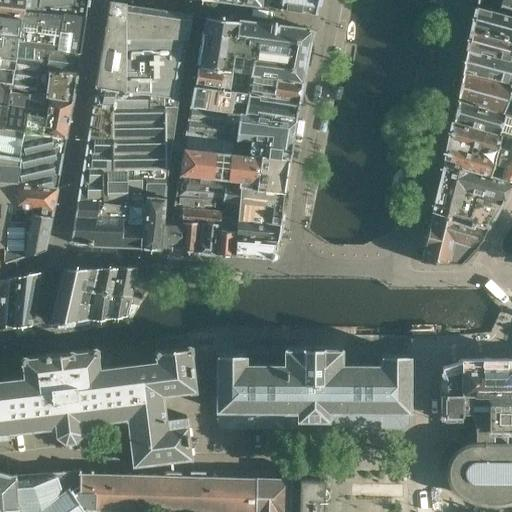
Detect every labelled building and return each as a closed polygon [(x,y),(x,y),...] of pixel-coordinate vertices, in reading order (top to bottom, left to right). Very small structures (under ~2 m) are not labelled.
[(20,4),(21,0),(0,0),(0,16),(18,19),(20,4)] [(86,16),(88,0),(21,0),(20,4),(86,16)] [(318,0),(261,0),(261,6),(316,14),(318,0)] [(511,0),(500,0),(500,5),(502,5),(501,13),(511,15),(511,0)] [(178,98),(192,14),(110,2),(108,17),(106,28),(102,49),(100,65),(96,86),(178,98)] [(83,35),(86,16),(20,4),(18,19),(0,16),(0,58),(13,61),(14,51),(27,53),(29,43),(80,52),(83,35)] [(510,39),(511,34),(511,15),(501,13),(471,6),(469,13),(475,14),(472,28),(510,39)] [(304,71),(310,41),(309,41),(312,30),(205,16),(198,62),(302,83),(304,71)] [(511,39),(510,39),(472,28),(469,41),(464,40),(463,48),(468,49),(511,61),(511,39)] [(72,101),(80,52),(29,43),(27,53),(14,51),(13,61),(10,83),(8,92),(36,97),(36,95),(72,101)] [(511,61),(468,49),(463,71),(464,71),(511,85),(511,61)] [(0,81),(10,83),(13,61),(0,58),(0,81)] [(302,83),(198,62),(194,82),(299,100),(302,83)] [(511,85),(464,71),(458,100),(511,116),(511,85)] [(33,110),(36,97),(8,92),(10,83),(0,81),(0,104),(10,106),(6,129),(34,133),(38,111),(33,110)] [(296,120),(299,100),(194,82),(191,102),(296,120)] [(167,178),(175,116),(178,98),(96,86),(96,87),(94,98),(77,200),(145,203),(146,193),(144,192),(147,177),(167,178)] [(66,138),(72,101),(36,95),(36,97),(33,110),(38,111),(34,133),(66,138)] [(511,116),(458,100),(453,120),(502,134),(511,137),(511,116)] [(289,160),(296,120),(191,102),(186,133),(253,142),(265,144),(263,156),(289,160)] [(0,127),(6,129),(10,106),(0,104),(0,127)] [(511,147),(499,144),(502,134),(453,120),(449,141),(511,159),(511,147)] [(34,133),(6,129),(0,127),(0,178),(17,181),(57,187),(66,138),(34,133)] [(511,159),(449,141),(445,162),(480,172),(482,165),(494,168),(492,175),(511,180),(511,159)] [(258,189),(263,156),(265,144),(253,142),(251,156),(184,147),(179,174),(240,181),(239,186),(258,189)] [(284,192),(289,160),(263,156),(258,189),(284,192)] [(487,228),(511,183),(511,180),(492,175),(480,172),(445,162),(433,211),(487,228)] [(279,224),(284,192),(258,189),(239,186),(240,181),(179,174),(175,196),(210,201),(220,202),(219,208),(218,215),(279,224)] [(163,221),(167,178),(147,177),(144,192),(146,193),(145,203),(140,247),(160,248),(160,247),(165,247),(170,248),(180,247),(182,228),(181,228),(183,212),(172,211),(171,221),(168,221),(163,221)] [(0,263),(25,255),(29,215),(14,212),(17,181),(0,178),(0,250),(0,253),(0,263)] [(51,218),(57,187),(17,181),(14,212),(29,215),(51,218)] [(195,250),(200,221),(217,223),(218,215),(219,208),(209,207),(210,201),(175,196),(172,211),(183,212),(181,228),(182,228),(180,247),(180,249),(195,250)] [(140,247),(145,203),(77,200),(70,240),(74,244),(140,247)] [(476,246),(484,232),(487,228),(433,211),(420,262),(461,264),(476,246)] [(45,249),(51,218),(29,215),(25,255),(45,249)] [(276,241),(279,224),(218,215),(217,223),(216,232),(228,234),(228,230),(234,231),(233,235),(238,235),(276,241)] [(212,252),(216,232),(217,223),(200,221),(195,250),(212,252)] [(235,253),(238,235),(233,235),(234,231),(228,230),(228,234),(216,232),(212,252),(235,253)] [(275,253),(276,241),(238,235),(235,253),(271,256),(271,255),(274,253),(275,253)] [(129,294),(135,266),(116,267),(111,295),(129,294)] [(91,318),(95,296),(100,267),(67,269),(66,269),(65,270),(64,271),(63,272),(63,273),(52,317),(57,321),(58,328),(90,325),(91,318)] [(111,295),(116,267),(100,267),(95,296),(111,295)] [(0,328),(31,324),(36,297),(41,274),(40,272),(0,281),(0,328)] [(125,314),(127,304),(129,294),(111,295),(95,296),(91,318),(125,314)] [(135,313),(139,307),(135,304),(129,304),(127,304),(125,314),(135,313)] [(191,457),(186,415),(166,418),(163,394),(184,391),(185,399),(217,399),(217,410),(217,423),(222,428),(291,429),(298,429),(299,419),(318,419),(327,419),(327,429),(403,429),(408,424),(409,355),(404,355),(404,354),(386,354),(386,355),(381,355),(381,365),(367,365),(367,364),(355,364),(355,365),(341,365),(341,348),(323,348),(323,347),(319,347),(307,347),(303,347),(303,348),(285,348),(240,348),(238,339),(218,339),(217,348),(191,348),(191,346),(186,347),(160,351),(160,350),(155,350),(156,355),(157,361),(99,368),(97,353),(98,353),(97,348),(22,357),(22,362),(23,362),(25,377),(0,380),(0,436),(14,435),(14,431),(51,427),(52,435),(56,434),(56,435),(65,441),(75,440),(82,431),(86,430),(85,422),(123,418),(123,422),(128,422),(133,464),(191,457)] [(511,443),(508,443),(508,429),(510,429),(511,429),(511,428),(511,367),(464,367),(461,367),(461,371),(445,376),(445,416),(462,416),(462,423),(462,430),(461,430),(460,431),(459,431),(458,432),(458,433),(458,434),(458,435),(458,436),(459,437),(459,438),(460,439),(462,439),(463,439),(464,439),(465,445),(462,446),(459,448),(456,451),(453,454),(451,456),(450,457),(449,458),(449,459),(448,462),(447,464),(447,465),(447,467),(447,469),(447,472),(447,473),(447,474),(447,477),(448,481),(450,485),(451,487),(453,489),(454,490),(457,493),(460,495),(461,496),(465,499),(470,501),(475,502),(481,504),(486,505),(492,505),(498,505),(502,504),(509,503),(511,502),(511,443)] [(90,511),(125,511),(289,511),(290,479),(290,476),(289,476),(275,475),(273,475),(273,471),(260,471),(260,472),(215,471),(215,473),(213,473),(213,477),(204,476),(204,473),(202,473),(202,476),(194,476),(194,473),(192,472),(192,476),(181,476),(181,472),(166,472),(166,475),(106,474),(106,470),(104,470),(104,474),(94,473),(94,470),(91,470),(91,473),(81,473),(81,470),(79,470),(75,470),(75,461),(17,467),(0,462),(0,511),(90,511)] [(323,511),(325,480),(300,479),(299,511),(323,511)]
